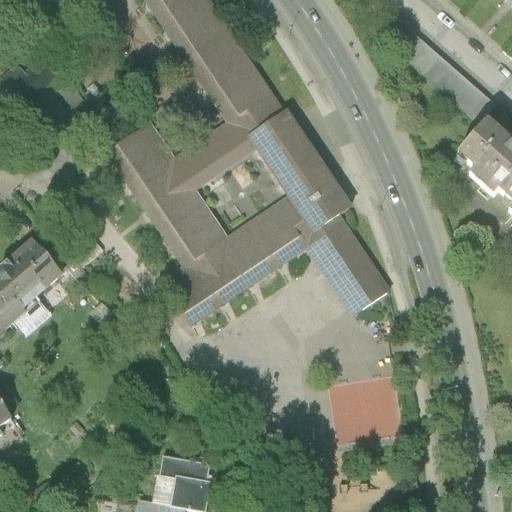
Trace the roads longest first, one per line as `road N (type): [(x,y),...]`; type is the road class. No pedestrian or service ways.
road 1 (secondary): [(295,0),(357,101),(409,220),(447,345),(475,511)]
road 2 (residential): [(408,0),(511,92)]
